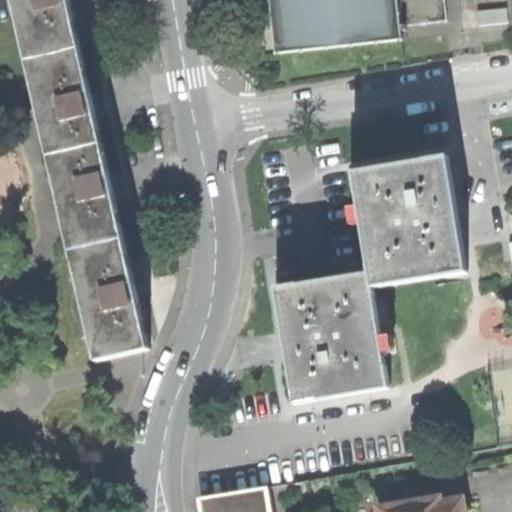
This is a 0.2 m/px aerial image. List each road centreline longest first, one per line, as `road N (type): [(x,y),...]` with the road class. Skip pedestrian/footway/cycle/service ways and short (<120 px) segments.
road 1 (residential): [(165,511),(161,462),(170,417),(216,272),(217,232),(197,129)]
road 2 (residential): [(197,129),(511,74)]
road 3 (residential): [(197,129),(173,0)]
